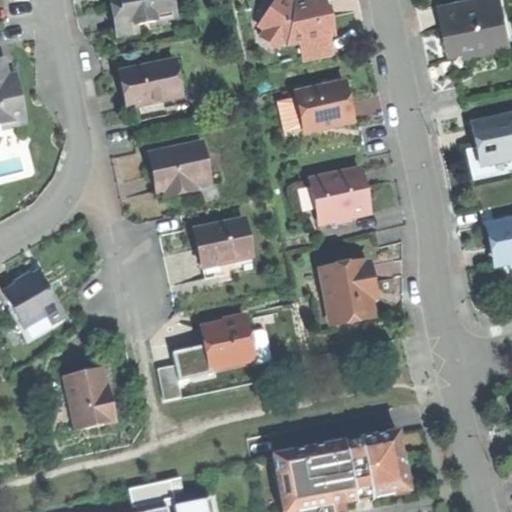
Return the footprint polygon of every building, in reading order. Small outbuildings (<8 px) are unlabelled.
[(111,8),(117,38),(137,34),(135,24),(174,16),(170,0),(119,0),(121,6),(111,8)] [(317,0),(295,5),(288,0),(276,0),(259,26),(265,30),(262,35),(278,46),(281,42),(287,44),(299,41),(303,61),(333,54),(329,36),(333,35),(331,26),(329,17),(325,18),(320,0),(317,0)] [(443,29),(448,51),(460,48),(469,55),(474,46),(501,41),(496,16),(504,14),(501,0),(474,0),(439,8),(443,29)] [(0,124),(25,120),(17,83),(8,85),(5,74),(2,58),(0,58),(0,124)] [(125,88),(129,108),(181,98),(174,61),(122,72),(125,88)] [(295,94),(303,131),(352,121),(348,101),(344,83),(295,94)] [(479,166),(511,159),(511,117),(471,125),(475,145),(479,166)] [(157,174),(160,191),(166,190),(168,197),(193,192),(192,184),(210,181),(203,144),(153,154),(157,174)] [(310,180),(319,224),(369,214),(364,191),(360,170),(310,180)] [(197,251),(201,268),(251,257),(243,220),(193,231),(197,251)] [(494,267),(511,263),(511,221),(486,227),(490,247),(494,267)] [(318,270),(330,327),(373,318),(369,300),(375,299),(372,283),(368,265),(363,266),(362,261),(318,270)] [(2,294),(22,329),(45,316),(50,325),(64,317),(38,273),(20,284),(2,294)] [(201,330),(209,369),(253,359),(245,320),(213,327),(201,330)] [(156,369),(163,402),(182,397),(174,365),(156,369)] [(63,377),(74,431),(114,423),(107,387),(103,387),(100,369),(82,373),(63,377)] [(397,433),(272,456),(282,511),(345,511),(344,504),(357,501),(355,492),(367,490),(369,500),(409,492),(402,459),(397,433)] [(183,479),(171,481),(174,498),(186,496),(183,479)] [(138,508),(138,511),(212,511),(210,499),(176,506),(174,498),(171,481),(128,490),(132,509),(138,508)]
